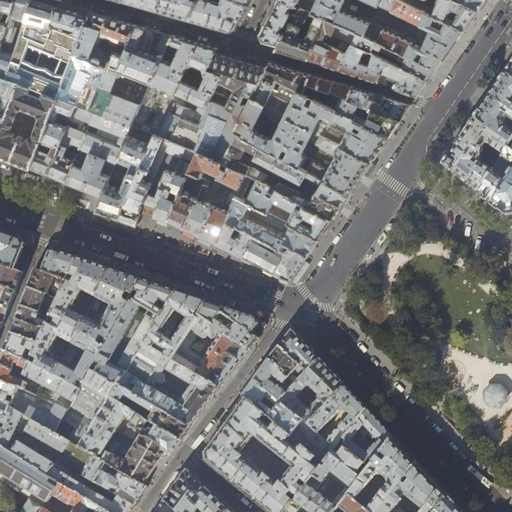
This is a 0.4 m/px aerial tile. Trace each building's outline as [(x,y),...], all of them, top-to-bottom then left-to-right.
[(15,0),(11,16),(9,21),(0,47),(0,74),(6,77),(15,54),(9,52),(12,44),(12,45),(19,22),(15,21),(16,17),(25,20),(30,0),(15,0)] [(0,0),(0,47),(9,21),(3,20),(2,19),(4,17),(5,14),(11,16),(15,0),(0,0)] [(30,0),(25,20),(15,54),(6,77),(20,82),(55,96),(80,38),(69,34),(52,27),(51,26),(55,8),(56,3),(53,2),(44,0),(30,0)] [(157,11),(160,0),(121,0),(122,1),(133,4),(157,11)] [(198,0),(160,0),(157,11),(178,17),(188,19),(198,0)] [(240,18),(247,4),(237,0),(222,0),(221,3),(215,1),(215,0),(198,0),(188,19),(213,27),(228,31),(235,28),(240,18)] [(263,41),(278,46),(286,32),(281,29),(284,23),(287,19),(289,20),(287,22),(290,24),(299,8),(282,0),(277,0),(267,21),(260,34),(263,41)] [(363,36),(399,52),(437,70),(451,50),(464,30),(397,0),(282,0),(299,8),(299,7),(324,19),(327,20),(329,15),(337,18),(335,24),(363,36)] [(397,0),(464,30),(472,20),(478,11),(456,0),(397,0)] [(456,0),(478,11),(485,0),(456,0)] [(286,32),(278,46),(276,50),(291,55),(308,59),(324,19),(299,7),(299,8),(290,24),(286,32)] [(85,16),(55,8),(51,26),(52,27),(53,23),(70,28),(69,34),(80,38),(89,17),(85,16)] [(157,31),(153,30),(112,19),(91,13),(89,17),(80,38),(55,96),(58,98),(95,112),(131,126),(162,58),(169,43),(173,36),(164,33),(163,35),(156,49),(157,51),(160,52),(158,57),(154,56),(155,53),(149,51),(157,31)] [(355,75),(378,83),(387,60),(374,54),(370,66),(362,64),(365,58),(364,57),(367,50),(357,46),(363,36),(335,24),(327,20),(324,19),(308,59),(309,60),(323,64),(322,65),(355,75)] [(186,39),(173,36),(169,43),(178,47),(175,51),(178,53),(173,63),(162,58),(131,126),(154,135),(159,136),(170,112),(176,99),(179,94),(175,92),(181,81),(186,67),(197,42),(186,39)] [(436,71),(437,70),(399,52),(363,36),(357,46),(367,50),(371,53),(374,47),(399,59),(398,61),(397,61),(395,60),(394,63),(429,80),(436,71)] [(207,45),(197,42),(186,67),(192,65),(195,65),(197,65),(200,67),(202,69),(204,71),(204,79),(199,89),(181,81),(175,92),(179,94),(200,104),(196,111),(179,103),(179,102),(179,101),(178,100),(177,99),(176,99),(170,112),(198,124),(215,91),(219,82),(222,76),(207,69),(215,54),(217,48),(207,45)] [(227,57),(215,54),(207,69),(222,76),(219,82),(234,89),(230,98),(226,107),(243,114),(251,96),(257,88),(267,68),(227,57)] [(418,96),(429,80),(394,63),(387,60),(378,83),(402,90),(418,96)] [(237,134),(306,171),(350,194),(361,177),(372,162),(324,136),(337,109),(304,92),(307,84),(311,74),(289,68),(269,62),(267,68),(257,88),(251,96),(243,114),(234,131),(237,134)] [(0,130),(20,82),(6,77),(0,74),(0,130)] [(334,81),(311,74),(307,84),(348,99),(352,87),(334,81)] [(487,101),(474,119),(511,145),(511,143),(511,78),(506,74),(487,101)] [(55,96),(20,82),(0,130),(0,156),(8,160),(30,168),(37,150),(58,98),(55,96)] [(391,134),(400,121),(348,99),(307,84),(304,92),(337,109),(389,137),(391,134)] [(410,106),(411,105),(370,92),(352,87),(348,99),(400,121),(410,106)] [(230,98),(215,91),(198,124),(170,112),(159,136),(163,138),(171,141),(186,147),(198,152),(223,161),(237,134),(234,131),(243,114),(226,107),(230,98)] [(37,150),(30,168),(37,171),(55,179),(67,182),(78,154),(71,152),(68,158),(66,157),(71,143),(81,147),(95,112),(58,98),(37,150)] [(337,109),(324,136),(372,162),(381,149),(389,137),(337,109)] [(81,147),(78,154),(67,182),(83,189),(102,196),(131,126),(95,112),(81,147)] [(458,177),(478,192),(493,171),(477,160),(478,158),(481,156),(483,153),(482,152),(486,146),(489,145),(504,155),(508,149),(511,145),(474,119),(458,142),(443,164),(458,177)] [(110,216),(120,219),(125,204),(154,135),(131,126),(102,196),(97,211),(110,216)] [(340,208),(342,205),(316,192),(310,201),(299,195),(301,192),(291,187),(290,187),(239,160),(246,147),(253,151),(252,152),(256,154),(254,158),(272,168),(271,169),(300,184),(300,183),(301,184),(302,182),(301,182),(306,171),(237,134),(223,161),(223,162),(230,165),(246,173),(271,187),(276,190),(307,205),(333,219),(340,208)] [(137,224),(141,211),(142,209),(152,183),(141,179),(144,176),(146,172),(148,173),(149,170),(150,169),(163,138),(159,136),(154,135),(125,204),(120,219),(127,222),(137,224)] [(147,214),(155,216),(168,186),(186,147),(171,141),(152,183),(142,209),(141,211),(147,214)] [(168,186),(155,216),(161,219),(166,220),(169,221),(182,191),(184,183),(189,172),(192,165),(188,163),(190,160),(194,162),(198,152),(186,147),(168,186)] [(499,209),(506,215),(511,214),(511,151),(508,149),(504,155),(493,171),(478,192),(478,193),(492,204),(492,205),(493,206),(498,210),(499,209)] [(192,165),(189,172),(202,178),(205,171),(234,186),(227,201),(227,205),(232,207),(236,196),(246,173),(230,165),(228,169),(225,168),(224,169),(221,168),(223,162),(223,161),(198,152),(194,162),(192,165)] [(349,196),(350,194),(306,171),(301,182),(302,182),(306,184),(304,186),(316,192),(342,205),(349,196)] [(175,225),(184,228),(206,180),(202,178),(189,172),(184,183),(189,185),(190,183),(198,187),(195,193),(193,192),(191,196),(189,195),(190,193),(188,192),(187,194),(182,191),(169,221),(175,225)] [(326,230),(333,219),(307,205),(276,190),(274,194),(268,191),(271,187),(246,173),(236,196),(250,204),(268,213),(274,201),(291,210),(285,222),(319,239),(326,230)] [(205,238),(216,243),(225,220),(229,213),(203,202),(212,181),(206,179),(206,180),(184,228),(192,233),(205,238)] [(309,254),(319,239),(285,222),(268,213),(250,204),(236,196),(232,207),(229,213),(225,220),(236,226),(240,228),(253,235),(268,242),(274,246),(280,249),(283,243),(290,247),(291,246),(308,256),(309,254)] [(228,250),(243,256),(249,245),(248,245),(253,235),(240,228),(238,231),(241,232),(238,239),(231,235),(236,226),(225,220),(216,243),(228,250)] [(1,231),(0,230),(0,254),(0,255),(0,263),(16,270),(26,245),(23,238),(1,231)] [(258,265),(274,273),(286,253),(280,249),(274,246),(273,248),(276,249),(274,252),(265,247),(268,242),(253,235),(248,245),(249,245),(243,256),(258,265)] [(306,258),(308,256),(291,246),(290,247),(286,253),(274,273),(279,276),(290,281),(292,278),(305,260),(306,258)] [(49,254),(42,272),(55,277),(59,278),(60,274),(62,273),(69,275),(78,257),(76,256),(56,250),(50,253),(49,254)] [(104,266),(78,257),(69,275),(68,277),(66,281),(58,300),(50,317),(49,317),(45,329),(38,344),(33,354),(32,356),(29,362),(33,364),(36,358),(38,360),(36,365),(54,376),(61,364),(46,356),(57,336),(71,343),(85,318),(71,310),(82,290),(96,297),(103,285),(109,268),(104,266)] [(308,263),(305,260),(292,278),(296,281),(308,263)] [(23,273),(16,270),(0,263),(0,284),(16,291),(22,277),(23,273)] [(100,326),(85,318),(71,343),(61,364),(54,376),(77,388),(79,385),(76,384),(78,381),(83,383),(90,370),(141,278),(125,273),(109,268),(103,285),(96,297),(92,305),(98,308),(102,301),(112,306),(100,326)] [(31,278),(27,287),(47,295),(55,277),(42,272),(35,269),(31,278)] [(119,385),(144,344),(177,291),(159,285),(141,278),(90,370),(117,387),(119,385)] [(12,300),(16,291),(0,284),(0,306),(8,309),(12,300)] [(13,324),(10,333),(38,344),(49,317),(40,314),(47,295),(27,287),(20,306),(13,324)] [(199,316),(207,301),(193,296),(177,291),(144,344),(172,360),(199,316)] [(259,338),(257,337),(252,334),(222,313),(224,306),(213,303),(207,301),(199,316),(232,339),(250,349),(251,348),(259,338)] [(257,337),(264,327),(260,314),(234,305),(232,309),(257,317),(259,325),(252,334),(257,337)] [(9,310),(8,309),(0,306),(0,327),(1,327),(3,322),(6,315),(9,310)] [(226,307),(224,306),(222,313),(252,334),(259,325),(257,317),(232,309),(228,308),(226,307)] [(199,316),(172,360),(218,388),(231,373),(250,349),(232,339),(199,316)] [(281,344),(279,346),(307,373),(320,359),(308,345),(293,329),(281,344)] [(6,341),(2,351),(29,362),(32,356),(27,353),(28,349),(32,351),(31,353),(33,354),(38,344),(10,333),(6,341)] [(144,344),(119,385),(189,427),(206,405),(218,388),(172,360),(144,344)] [(278,348),(269,359),(295,384),(307,373),(279,346),(278,348)] [(29,362),(2,351),(0,356),(0,381),(19,388),(67,411),(79,390),(77,388),(54,376),(36,365),(33,364),(29,362)] [(280,401),(295,384),(269,359),(261,370),(254,379),(279,401),(280,401)] [(280,401),(307,424),(345,385),(333,372),(320,359),(307,373),(295,384),(280,401)] [(71,442),(106,463),(144,485),(159,463),(166,453),(164,452),(166,449),(149,438),(145,437),(130,427),(130,428),(128,426),(122,436),(116,432),(125,416),(134,422),(139,415),(120,403),(111,397),(117,387),(90,370),(83,383),(79,390),(67,411),(55,433),(71,442)] [(279,401),(254,379),(247,389),(242,396),(245,398),(323,463),(335,448),(323,438),(318,433),(307,424),(280,401),(279,401)] [(67,411),(19,388),(0,381),(0,409),(8,413),(10,407),(55,433),(67,411)] [(486,407),(496,408),(497,406),(498,406),(498,407),(499,407),(499,408),(500,408),(504,404),(503,404),(503,403),(502,403),(502,402),(501,402),(503,401),(503,391),(496,384),(486,384),(480,391),(480,401),(486,407)] [(188,429),(189,427),(119,385),(117,387),(111,397),(120,403),(125,396),(130,399),(127,403),(140,410),(142,406),(153,413),(149,421),(157,426),(181,439),(188,429)] [(356,397),(345,385),(307,424),(318,433),(342,408),(350,416),(339,426),(339,428),(337,428),(328,438),(325,435),(323,438),(335,448),(342,439),(367,408),(362,404),(356,397)] [(205,453),(206,461),(221,473),(267,509),(269,511),(285,511),(323,463),(245,398),(229,420),(215,439),(206,451),(205,453)] [(0,429),(0,445),(49,476),(55,466),(58,462),(42,452),(40,455),(20,442),(21,441),(20,438),(15,435),(17,431),(23,434),(24,434),(26,432),(63,453),(71,442),(55,433),(10,407),(8,413),(0,429)] [(381,424),(367,408),(342,439),(345,441),(344,448),(370,468),(393,437),(381,424)] [(464,419),(453,408),(447,414),(451,418),(454,421),(456,424),(460,427),(464,424),(461,421),(464,419)] [(173,450),(181,439),(157,426),(149,421),(139,415),(134,422),(130,427),(145,437),(149,438),(166,449),(164,452),(166,453),(169,455),(173,450)] [(348,495),(369,511),(376,511),(417,463),(406,451),(393,437),(370,468),(348,495)] [(285,511),(334,511),(339,506),(348,495),(370,468),(344,448),(345,441),(342,439),(335,448),(323,463),(285,511)] [(94,483),(95,483),(106,463),(71,442),(63,453),(61,456),(62,456),(76,469),(81,475),(81,476),(94,484),(94,483)] [(0,472),(48,502),(53,494),(56,488),(49,483),(52,478),(49,476),(0,445),(0,472)] [(129,511),(132,508),(134,505),(119,496),(114,504),(75,481),(76,479),(58,462),(55,466),(49,476),(52,478),(60,483),(108,511),(129,511)] [(147,486),(144,485),(106,463),(95,483),(119,496),(134,505),(137,501),(139,498),(147,486)] [(429,476),(417,463),(376,511),(404,511),(397,506),(403,500),(401,498),(404,494),(423,510),(441,489),(429,476)] [(181,478),(165,500),(176,511),(195,511),(198,508),(202,511),(219,511),(225,507),(206,489),(187,470),(181,478)] [(108,511),(60,483),(56,488),(53,494),(70,506),(71,504),(77,508),(73,511),(50,511),(45,508),(44,509),(44,510),(42,511),(108,511)] [(462,511),(453,501),(441,489),(423,510),(421,511),(462,511)] [(369,511),(348,495),(339,506),(345,511),(369,511)] [(17,511),(8,506),(4,511),(42,511),(44,510),(44,509),(45,508),(31,500),(23,511),(17,511)] [(156,511),(157,511),(176,511),(165,500),(164,500),(160,506),(156,511)]
